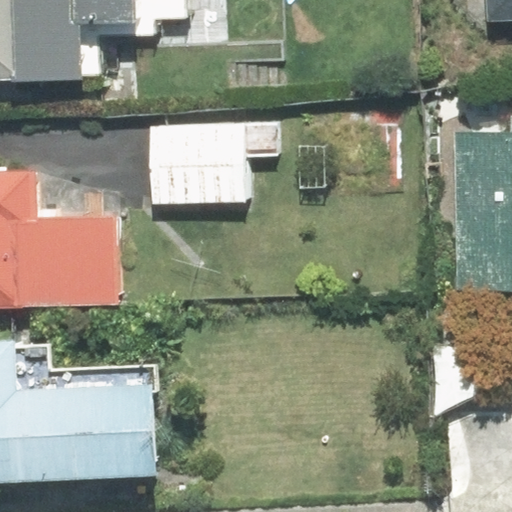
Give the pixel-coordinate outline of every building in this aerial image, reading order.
[(0,0),(0,76),(112,78),(113,31),(158,32),(158,0),(0,0)] [(511,0),(500,0),(501,21),(511,20),(511,0)] [(158,205),(262,205),(262,150),(290,150),(290,123),(158,123),(158,205)] [(511,129),(465,130),(466,246),(467,284),(511,283),(511,129)] [(0,171),(0,307),(44,308),(44,299),(130,302),(132,217),(46,215),(47,172),(0,171)] [(0,336),(0,474),(185,466),(182,377),(42,383),(40,334),(0,336)]
